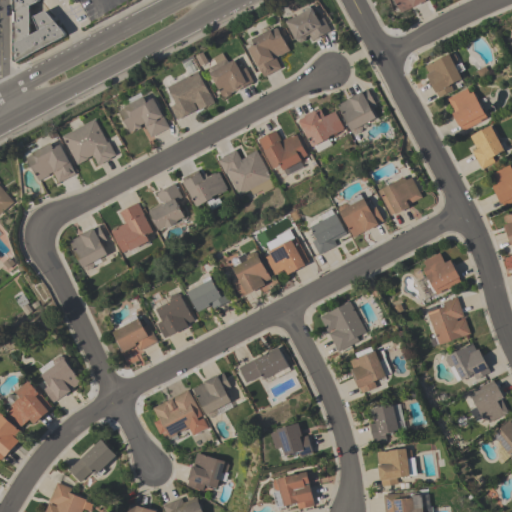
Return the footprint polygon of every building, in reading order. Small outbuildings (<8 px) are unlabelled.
[(38,30),(33,16),(45,10),(64,33),(64,34),(64,35),(15,61),(14,61),(13,60),(13,0),(38,0),(29,5),(29,35),(38,30)] [(425,0),(401,12),(394,0),(425,0)] [(285,21),(303,12),(302,9),(311,4),(315,12),(314,12),(318,20),(323,17),(330,30),(312,39),(309,34),(305,36),(304,40),(300,42),(296,41),(285,21)] [(280,67),(263,76),(260,71),(247,48),(255,44),(252,38),(270,28),(271,30),(276,27),(289,50),(279,56),(279,55),(274,57),(280,67)] [(245,67),(252,82),(234,91),(234,90),(230,92),(230,94),(224,97),(224,96),(222,97),(208,70),(209,67),(216,63),(212,57),(221,52),(225,58),(227,62),(233,59),(239,70),(245,67)] [(452,89),(437,97),(435,92),(425,73),(428,72),(424,65),(451,52),(454,55),(456,60),(455,62),(453,63),(460,78),(449,84),(452,89)] [(166,87),(196,71),(207,91),(214,102),(206,107),(205,106),(198,110),(194,102),(193,103),(196,109),(176,119),(169,106),(175,103),(166,87)] [(462,130),(460,126),(459,126),(452,113),(454,112),(447,98),(466,87),(469,93),(472,91),(486,117),(462,130)] [(336,104),(366,88),(374,103),(368,106),(374,117),(360,125),(361,127),(360,130),(354,134),(350,133),(349,131),(350,131),(336,104)] [(168,127),(150,136),(143,123),(140,124),(141,127),(136,130),(135,129),(129,132),(118,111),(125,107),(124,106),(142,96),(145,101),(152,98),(161,114),(161,113),(168,127)] [(311,146),(298,121),(299,120),(298,119),(303,116),(303,115),(313,109),(314,111),(319,108),(323,116),(334,111),(342,128),(341,128),(342,129),(335,132),(336,133),(332,135),(330,135),(328,136),(328,137),(311,146)] [(77,164),(62,136),(94,119),(106,142),(108,141),(115,155),(109,157),(110,158),(97,165),(92,154),(87,157),(87,158),(77,164)] [(469,136),(490,125),(499,142),(502,140),(506,148),(503,149),(503,150),(491,157),(493,162),(480,168),(471,151),(476,148),(469,136)] [(294,133),(306,155),(299,158),(300,160),(282,170),(279,165),(272,168),(257,139),(274,130),(280,140),(294,133)] [(75,173),(58,182),(52,172),(48,174),(48,175),(38,180),(26,157),(32,153),(32,152),(50,142),(53,148),(59,144),(75,173)] [(255,150),(270,178),(238,195),(226,172),(224,173),(217,160),(223,157),(222,156),(235,149),(240,159),(245,157),(245,155),(255,150)] [(511,202),(503,207),(491,186),(496,183),(491,173),(508,164),(511,169),(511,167),(511,161),(511,160),(511,202)] [(218,172),(226,187),(225,188),(226,190),(212,198),(213,200),(217,198),(221,204),(210,209),(206,201),(196,206),(182,182),(183,181),(181,178),(197,169),(201,175),(205,173),(207,176),(214,172),(215,174),(218,172)] [(390,215),(377,190),(383,187),(383,188),(404,176),(406,179),(411,177),(421,197),(408,204),(409,206),(395,214),(395,212),(390,215)] [(174,183),(181,197),(174,200),(183,216),(176,220),(177,221),(165,228),(164,227),(158,230),(148,212),(149,209),(154,205),(158,206),(162,204),(156,193),(174,183)] [(0,186),(13,202),(0,212),(0,186)] [(375,206),(383,220),(377,223),(378,225),(364,231),(352,237),(339,211),(338,211),(337,210),(339,205),(344,202),(345,203),(352,199),(355,195),(360,192),(362,198),(363,198),(368,209),(375,206)] [(119,212),(137,202),(146,219),(145,219),(152,232),(145,236),(148,240),(129,250),(128,249),(122,252),(110,230),(125,222),(119,212)] [(503,215),(511,212),(511,248),(511,249),(510,244),(509,244),(503,224),(505,224),(503,215)] [(335,213),(346,233),(333,240),(336,245),(318,254),(311,241),(316,239),(310,227),(311,226),(309,223),(316,219),(318,222),(335,213)] [(68,241),(98,225),(105,240),(99,243),(106,254),(92,262),(92,263),(92,267),(86,270),(82,269),(68,241)] [(294,237),(308,261),(303,263),(304,265),(286,274),(283,269),(274,274),(265,257),(270,254),(268,251),(294,237)] [(264,284),(246,294),(246,293),(241,296),(233,282),(239,279),(233,267),(241,263),(238,256),(245,252),(246,255),(253,251),(256,251),(258,256),(270,278),(263,282),(264,284)] [(449,259),(459,277),(457,278),(459,281),(436,294),(435,292),(432,293),(425,280),(428,279),(426,275),(424,275),(422,271),(423,269),(422,268),(425,266),(422,261),(439,252),(444,262),(449,259)] [(223,289),(229,301),(213,308),(210,302),(208,303),(209,306),(198,311),(188,291),(205,283),(203,279),(210,276),(217,292),(223,289)] [(164,337),(157,323),(162,320),(156,309),(171,301),(170,299),(171,295),(177,292),(180,293),(193,320),(186,323),(188,327),(169,336),(169,335),(164,337)] [(22,295),(32,310),(25,315),(15,300),(22,295)] [(456,296),(463,315),(455,318),(456,321),(464,318),(469,333),(460,337),(459,336),(438,345),(426,313),(443,306),(442,302),(456,296)] [(349,301),(365,331),(356,336),(358,340),(337,351),(328,333),(335,330),(334,328),(327,331),(319,317),(328,312),(328,313),(349,301)] [(139,350),(136,344),(123,351),(113,331),(129,322),(127,318),(136,313),(143,326),(148,323),(157,341),(139,350)] [(489,371),(475,379),(472,374),(461,381),(460,379),(456,381),(444,360),(445,356),(450,354),(471,343),(475,350),(478,349),(487,367),(489,371)] [(246,382),(238,367),(253,359),(277,346),(288,365),(271,374),(273,378),(265,382),(261,374),(246,382)] [(376,386),(360,393),(350,368),(352,368),(349,360),(376,349),(380,350),(382,356),(380,360),(379,360),(385,375),(373,380),(376,386)] [(63,358),(80,381),(53,401),(43,389),(48,385),(41,374),(63,358)] [(204,382),(203,381),(216,374),(217,375),(222,372),(230,386),(224,389),(230,401),(215,409),(216,410),(216,414),(210,417),(206,416),(202,407),(192,388),(204,382)] [(20,426),(15,420),(12,423),(5,414),(12,407),(10,405),(19,397),(14,391),(27,380),(37,392),(38,391),(51,407),(47,410),(48,410),(32,423),(29,419),(20,426)] [(475,422),(463,398),(469,395),(468,392),(492,380),(495,384),(496,384),(503,397),(500,399),(507,412),(487,422),(485,417),(482,419),(475,422)] [(187,389),(201,415),(196,417),(197,420),(202,417),(207,426),(192,434),(188,427),(169,437),(165,431),(159,434),(153,422),(159,418),(158,416),(157,417),(152,408),(167,400),(171,406),(172,406),(169,399),(187,389)] [(393,406),(400,405),(404,423),(397,425),(398,430),(384,433),(385,439),(373,441),(369,424),(376,422),(375,420),(373,421),(370,408),(392,403),(393,406)] [(0,414),(21,433),(16,439),(18,440),(6,454),(5,454),(0,460),(0,414)] [(492,434),(509,420),(511,423),(511,458),(509,455),(500,463),(496,458),(498,456),(496,455),(497,454),(496,452),(497,451),(495,449),(497,447),(496,445),(497,444),(495,442),(497,441),(492,434)] [(307,435),(312,452),(300,456),(298,451),(281,456),(278,448),(275,449),(270,433),(277,431),(276,429),(298,422),(302,435),(300,435),(300,437),(307,435)] [(67,469),(100,438),(115,454),(108,461),(114,467),(107,474),(104,470),(98,476),(92,470),(79,482),(67,469)] [(414,457),(417,474),(395,477),(397,483),(381,486),(376,451),(405,447),(407,447),(410,450),(411,456),(409,458),(414,457)] [(196,452),(224,460),(224,461),(226,461),(228,465),(226,471),(222,473),(220,472),(215,487),(204,484),(201,490),(186,485),(188,479),(186,479),(191,465),(192,465),(196,452)] [(313,505),(298,509),(296,502),(284,505),(285,506),(283,507),(282,504),(276,506),(272,492),(278,491),(273,490),(271,482),(273,479),(289,475),(288,470),(293,469),(294,474),(306,471),(309,483),(304,484),(304,485),(309,484),(312,499),(313,505)] [(48,501),(56,482),(71,488),(69,492),(85,499),(84,500),(92,504),(89,510),(82,507),(79,511),(43,511),(47,503),(55,506),(56,504),(48,501)] [(428,493),(429,506),(432,505),(432,511),(383,511),(382,494),(397,493),(398,498),(411,497),(411,493),(420,492),(420,493),(428,493)] [(164,511),(161,505),(180,497),(182,502),(195,497),(201,511),(164,511)]
